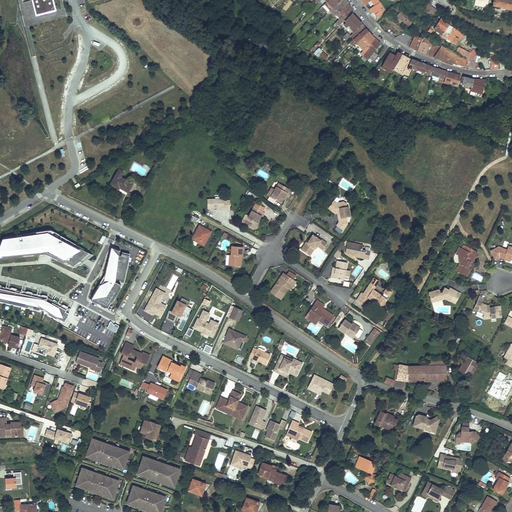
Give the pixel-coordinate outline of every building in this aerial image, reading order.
[(18,0),(25,25),(65,15),(61,0),(18,0)] [(327,0),(326,2),(324,4),(330,11),(331,10),(333,9),(341,0),(327,0)] [(345,0),(341,0),(333,9),(337,13),(341,9),(348,2),(345,0)] [(374,12),(379,17),(386,9),(379,0),(372,0),(373,0),(376,5),(370,9),(373,13),(374,12)] [(511,0),(493,0),(492,5),(496,6),(511,8),(511,0)] [(348,2),(341,9),(345,12),(350,7),(348,2)] [(429,3),(424,9),(428,12),(429,11),(432,14),(436,9),(429,3)] [(338,19),(335,22),(339,26),(340,24),(342,23),(351,12),(353,10),(350,7),(345,12),(338,19)] [(345,12),(341,9),(337,13),(335,16),(338,19),(345,12)] [(403,10),(397,15),(409,25),(414,20),(406,12),(405,13),(403,10)] [(359,20),(351,12),(342,23),(350,30),(352,28),(351,27),(359,20)] [(442,35),(448,24),(443,21),(444,19),(441,18),(440,19),(439,19),(434,28),(441,33),(441,34),(442,35)] [(350,30),(347,33),(351,36),(362,24),(359,20),(351,27),(352,28),(350,30)] [(346,41),(342,45),(344,47),(348,42),(347,42),(351,38),(353,40),(354,39),(365,28),(362,24),(351,36),(346,41)] [(457,30),(448,24),(442,35),(450,41),(455,42),(458,39),(454,37),(456,35),(459,38),(460,37),(461,38),(463,36),(457,30)] [(349,44),(352,47),(355,44),(368,31),(365,28),(354,39),(353,40),(349,44)] [(374,37),(368,31),(355,44),(357,46),(359,44),(364,49),(366,51),(369,48),(367,46),(374,37)] [(398,38),(409,45),(413,37),(405,33),(398,38)] [(415,34),(410,46),(427,53),(431,44),(434,45),(435,43),(415,34)] [(366,51),(360,58),(364,62),(366,59),(380,44),(374,37),(367,46),(369,48),(366,51)] [(434,45),(430,54),(434,56),(441,46),(435,43),(434,45)] [(441,46),(434,56),(447,61),(456,63),(458,55),(441,46)] [(458,52),(467,56),(469,52),(457,46),(456,48),(459,50),(458,52)] [(467,59),(466,65),(474,67),(478,51),(473,48),(467,59)] [(318,49),(313,54),(317,58),(319,56),(322,52),(318,49)] [(360,58),(366,51),(364,49),(358,57),(360,58)] [(390,52),(384,64),(394,70),(395,67),(390,64),(395,55),(390,52)] [(395,55),(390,64),(395,67),(396,65),(402,55),(397,52),(395,55)] [(411,60),(402,55),(396,65),(402,69),(401,71),(404,73),(409,75),(411,71),(408,69),(411,60)] [(458,55),(456,63),(466,65),(467,59),(458,55)] [(413,68),(428,73),(431,66),(411,59),(411,60),(408,69),(411,71),(413,68)] [(394,70),(384,64),(382,66),(393,72),(394,70)] [(448,71),(431,66),(428,73),(428,75),(431,76),(431,74),(440,77),(439,81),(444,82),(445,81),(447,73),(448,71)] [(460,79),(462,75),(448,71),(447,73),(448,74),(446,82),(458,85),(460,79)] [(466,85),(465,87),(471,89),(473,80),(474,79),(463,76),(461,83),(466,85)] [(485,83),(473,80),(471,89),(471,90),(476,92),(475,95),(481,97),(485,83)] [(116,102),(122,112),(125,110),(120,100),(116,102)] [(92,127),(122,112),(116,102),(87,117),(92,127)] [(118,187),(126,192),(132,183),(124,179),(117,174),(109,185),(116,190),(118,187)] [(275,189),(270,197),(281,202),(283,199),(286,192),(288,193),(289,190),(283,186),(281,189),(276,186),(275,189)] [(214,200),(206,200),(206,209),(216,209),(224,208),(225,210),(229,210),(228,201),(224,201),(224,200),(220,200),(214,200)] [(256,202),(253,207),(262,212),(265,207),(256,202)] [(333,202),(328,210),(335,214),(338,213),(340,213),(341,219),(339,219),(339,222),(337,226),(344,230),(348,225),(347,218),(350,217),(349,209),(347,209),(347,205),(343,204),(337,204),(333,202)] [(248,216),(244,224),(253,229),(257,222),(260,216),(262,216),(264,213),(262,212),(253,207),(248,216)] [(203,246),(211,232),(198,225),(195,232),(196,233),(195,235),(193,235),(191,240),(203,246)] [(3,238),(4,244),(0,244),(0,253),(2,254),(2,256),(19,254),(20,256),(41,254),(41,249),(46,248),(46,251),(49,253),(50,256),(58,260),(59,258),(75,266),(90,254),(60,237),(61,235),(50,230),(34,232),(34,233),(3,238)] [(321,240),(313,235),(309,240),(308,243),(307,242),(301,250),(309,255),(314,247),(316,248),(316,249),(318,246),(323,250),(328,243),(322,239),(321,240)] [(362,246),(347,243),(345,253),(356,255),(356,257),(369,260),(371,251),(362,250),(362,246)] [(462,248),(459,246),(455,253),(458,255),(459,263),(455,271),(466,276),(470,267),(467,266),(469,261),(472,262),(474,259),(476,260),(478,256),(475,255),(477,251),(464,244),(462,248)] [(242,247),(231,246),(230,255),(230,265),(240,266),(241,258),(240,258),(240,256),(241,256),(242,256),(242,247)] [(341,246),(336,253),(341,257),(344,251),(343,250),(344,248),(341,246)] [(503,248),(499,247),(491,251),(496,260),(500,258),(503,248)] [(107,266),(104,275),(98,287),(99,288),(93,300),(98,303),(99,302),(103,303),(102,305),(107,307),(120,285),(115,281),(115,279),(122,280),(125,267),(126,268),(129,254),(111,250),(108,266),(107,266)] [(348,264),(337,262),(336,270),(336,275),(333,274),(332,279),(345,280),(346,276),(350,276),(351,272),(347,271),(348,264)] [(292,289),(297,281),(285,273),(281,280),(282,283),(280,285),(277,285),(272,292),(283,299),(290,288),(292,289)] [(363,292),(358,300),(365,304),(370,297),(383,306),(393,292),(388,289),(386,292),(384,295),(375,289),(377,286),(372,283),(365,293),(363,292)] [(0,300),(44,310),(51,314),(51,316),(56,319),(57,317),(64,321),(70,309),(54,300),(53,301),(47,298),(47,296),(0,285),(0,300)] [(439,289),(429,292),(430,298),(434,297),(436,301),(444,298),(449,301),(450,301),(455,303),(457,299),(452,296),(455,291),(449,288),(448,290),(444,288),(442,291),(443,292),(440,293),(439,292),(439,289)] [(165,293),(156,289),(144,311),(152,315),(153,313),(160,316),(165,306),(160,303),(165,293)] [(482,319),(485,320),(490,319),(496,319),(502,318),(500,307),(490,309),(488,309),(487,306),(482,304),(485,299),(480,297),(475,306),(482,310),(480,313),(484,316),(482,319)] [(176,303),(172,311),(168,310),(165,319),(173,323),(179,312),(187,316),(191,310),(187,308),(189,303),(181,299),(179,304),(176,303)] [(328,326),(335,315),(327,309),(326,310),(323,308),(324,307),(326,304),(319,300),(308,316),(314,319),(315,317),(320,320),(328,326)] [(237,321),(241,310),(233,307),(228,318),(237,321)] [(197,319),(193,327),(211,336),(215,327),(204,322),(209,314),(202,311),(198,320),(197,319)] [(393,314),(389,311),(385,317),(389,320),(393,314)] [(315,317),(314,319),(308,316),(307,318),(317,325),(320,320),(315,317)] [(345,319),(339,329),(346,334),(347,331),(355,336),(360,327),(353,322),(352,323),(345,319)] [(112,320),(107,329),(116,333),(120,324),(112,320)] [(12,329),(3,326),(1,329),(0,333),(0,339),(8,343),(7,346),(15,349),(19,339),(9,336),(12,329)] [(26,336),(28,329),(22,327),(19,333),(26,336)] [(369,336),(374,340),(380,331),(375,328),(369,336)] [(243,342),(245,337),(228,329),(222,343),(228,345),(228,344),(236,348),(240,340),(243,342)] [(374,340),(369,336),(365,341),(370,345),(374,340)] [(57,346),(41,340),(38,347),(45,349),(47,349),(47,350),(45,353),(54,356),(57,346)] [(122,355),(120,362),(126,359),(129,353),(136,357),(134,362),(140,369),(142,364),(145,365),(149,356),(141,352),(141,354),(140,355),(137,354),(138,353),(131,350),(133,346),(124,343),(120,354),(122,355)] [(212,347),(206,344),(203,351),(210,353),(212,347)] [(252,348),(248,357),(252,359),(258,361),(265,364),(269,354),(256,349),(255,349),(252,348)] [(99,359),(79,352),(75,363),(83,366),(90,368),(89,369),(94,371),(95,368),(98,369),(98,368),(100,369),(102,364),(98,362),(99,359)] [(291,359),(280,354),(279,355),(300,365),(302,362),(291,358),(291,359)] [(279,355),(272,370),(279,374),(280,373),(284,375),(286,370),(296,375),(300,365),(279,355)] [(477,361),(465,355),(458,367),(470,374),(477,361)] [(162,356),(156,367),(166,372),(166,371),(171,373),(175,375),(175,376),(180,379),(185,367),(180,365),(180,366),(176,365),(174,363),(171,362),(171,361),(162,356)] [(126,359),(120,362),(128,366),(127,368),(134,371),(136,367),(140,369),(134,362),(126,359)] [(10,366),(0,362),(0,386),(2,381),(5,382),(10,366)] [(446,379),(445,364),(436,365),(437,379),(446,379)] [(407,366),(397,365),(396,370),(395,379),(405,381),(437,379),(436,365),(428,365),(407,366)] [(201,375),(192,371),(189,378),(188,380),(187,382),(196,386),(195,387),(195,388),(210,394),(214,383),(207,380),(206,381),(200,378),(201,375)] [(506,375),(499,372),(488,393),(503,402),(511,385),(503,381),(506,375)] [(175,375),(171,373),(169,377),(178,382),(180,379),(175,376),(175,375)] [(44,395),(49,384),(45,382),(44,384),(41,383),(42,381),(43,378),(34,374),(30,384),(35,385),(33,391),(37,392),(36,396),(41,399),(43,395),(44,395)] [(317,381),(311,378),(306,388),(313,391),(315,387),(321,390),(328,393),(333,384),(319,377),(317,381)] [(148,390),(150,385),(143,382),(141,388),(148,390)] [(168,390),(151,382),(150,385),(148,390),(147,393),(163,400),(168,390)] [(72,386),(64,383),(63,387),(62,386),(57,397),(59,397),(58,400),(55,402),(53,406),(55,411),(64,407),(72,386)] [(237,392),(232,390),(228,400),(220,397),(215,408),(226,413),(227,410),(241,415),(245,407),(239,404),(236,403),(237,401),(239,397),(235,396),(237,392)] [(82,396),(77,394),(73,392),(69,401),(85,408),(89,398),(84,396),(84,397),(82,397),(82,396)] [(56,399),(49,402),(53,412),(55,411),(53,406),(55,402),(58,400),(59,397),(57,397),(56,399)] [(247,406),(237,401),(236,403),(239,404),(245,407),(241,415),(227,410),(226,413),(241,420),(247,406)] [(256,405),(249,420),(259,424),(258,427),(262,429),(265,421),(261,420),(266,410),(256,405)] [(394,417),(375,409),(371,421),(377,424),(377,422),(387,427),(389,421),(392,422),(394,417)] [(437,426),(438,422),(434,421),(433,418),(431,419),(429,420),(428,421),(426,420),(427,416),(419,414),(416,415),(413,425),(424,428),(424,426),(428,427),(429,430),(433,432),(435,426),(437,426)] [(0,433),(0,434),(1,434),(6,433),(7,435),(10,435),(11,437),(15,437),(15,434),(21,433),(21,421),(6,422),(5,417),(0,417),(0,433)] [(270,420),(266,427),(268,428),(267,430),(265,436),(273,440),(277,432),(276,431),(278,427),(282,429),(286,421),(281,419),(279,424),(270,420)] [(292,419),(286,432),(291,434),(290,434),(298,438),(307,442),(311,431),(297,425),(299,422),(292,419)] [(142,420),(140,424),(138,430),(144,433),(143,437),(150,440),(154,430),(158,431),(158,430),(160,425),(150,421),(149,423),(142,420)] [(481,437),(476,431),(472,431),(470,432),(468,432),(468,431),(469,431),(469,430),(470,426),(463,426),(462,426),(461,432),(460,432),(456,435),(459,438),(461,439),(461,440),(471,441),(473,443),(481,437)] [(198,465),(209,434),(201,431),(194,428),(194,429),(193,434),(195,435),(191,447),(188,446),(183,460),(198,465)] [(56,432),(47,429),(44,437),(54,440),(54,438),(69,443),(72,434),(57,429),(56,432)] [(291,434),(286,432),(285,435),(290,437),(297,440),(298,438),(290,434),(291,434)] [(217,444),(224,446),(226,439),(219,437),(217,444)] [(92,442),(89,441),(85,454),(88,455),(87,457),(97,461),(98,460),(100,461),(105,463),(107,464),(117,468),(118,465),(122,466),(126,454),(122,453),(123,450),(113,447),(111,447),(105,445),(103,444),(103,443),(93,440),(92,442)] [(511,459),(511,440),(511,441),(502,458),(507,461),(509,459),(511,461),(511,459)] [(251,456),(236,450),(230,465),(243,469),(243,467),(250,469),(254,459),(250,458),(251,456)] [(446,454),(441,453),(438,466),(451,469),(451,468),(454,468),(454,469),(457,470),(461,468),(462,461),(460,458),(455,457),(453,458),(452,457),(452,456),(446,455),(446,454)] [(376,462),(362,456),(360,461),(361,463),(359,464),(357,467),(363,470),(365,469),(366,471),(370,473),(373,464),(375,465),(376,462)] [(140,472),(139,475),(149,479),(149,478),(151,478),(157,481),(159,481),(158,482),(169,485),(169,483),(173,484),(177,472),(174,470),(174,468),(164,464),(164,465),(162,464),(156,462),(154,462),(155,461),(145,457),(144,460),(140,459),(136,471),(140,472)] [(271,466),(259,463),(256,475),(261,476),(261,478),(285,485),(288,475),(275,472),(277,467),(272,465),(271,466)] [(82,472),(79,471),(75,483),(78,484),(77,487),(87,490),(88,490),(90,490),(96,492),(97,493),(97,494),(107,497),(108,495),(112,496),(116,483),(112,482),(113,480),(103,476),(103,477),(101,476),(95,474),(93,474),(93,473),(83,469),(82,472)] [(500,478),(494,488),(504,493),(506,489),(504,488),(506,484),(508,485),(511,481),(509,480),(511,476),(501,470),(499,474),(502,475),(500,478)] [(391,484),(390,485),(401,489),(405,491),(409,482),(411,478),(400,472),(398,477),(395,475),(391,484)] [(14,478),(5,479),(6,490),(12,490),(12,489),(17,488),(17,485),(21,484),(21,473),(13,473),(14,478)] [(395,475),(390,473),(386,482),(391,484),(395,475)] [(377,481),(375,478),(372,479),(370,475),(366,477),(370,484),(377,481)] [(202,497),(206,484),(191,478),(186,491),(202,497)] [(451,498),(455,490),(445,486),(443,490),(428,482),(424,491),(429,494),(435,496),(434,499),(438,501),(441,496),(440,495),(440,493),(441,494),(451,498)] [(130,488),(126,501),(130,502),(129,504),(139,508),(139,507),(141,508),(147,510),(149,511),(150,511),(155,511),(156,511),(159,511),(164,500),(160,499),(161,496),(154,494),(152,494),(146,492),(144,491),(145,490),(135,487),(134,490),(130,488)] [(378,490),(373,488),(369,496),(374,498),(378,490)] [(489,495),(479,511),(481,511),(490,511),(496,503),(495,503),(497,499),(489,495)] [(254,511),(258,502),(246,498),(242,510),(247,511),(254,511)] [(27,505),(20,505),(20,500),(14,500),(15,511),(19,511),(29,511),(29,505),(27,505)] [(338,508),(339,505),(329,503),(326,511),(342,511),(341,511),(338,511),(337,510),(338,508)]
